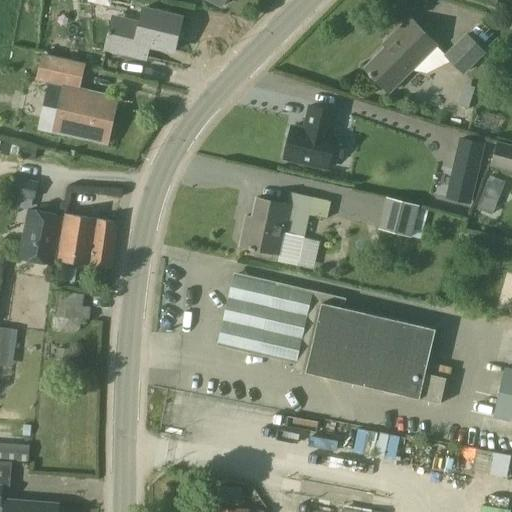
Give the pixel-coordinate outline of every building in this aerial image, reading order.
[(151,44),(176,50),(184,18),(144,8),(139,29),(113,23),(107,47),(148,57),(151,44)] [(444,55),(446,54),(410,18),(395,33),(398,36),(366,68),(390,92),(411,70),(428,73),(451,62),(444,55)] [(444,55),(451,62),(464,75),(486,53),(467,32),(446,54),(444,55)] [(39,77),(79,87),(84,66),(43,56),(39,77)] [(58,128),(106,139),(115,100),(67,89),(58,128)] [(309,121),(307,130),(292,126),(285,159),(329,169),(336,136),(331,135),(337,112),(310,106),(307,120),(309,121)] [(448,198),(470,203),(483,144),(462,139),(448,198)] [(495,166),(511,170),(511,145),(501,143),(495,166)] [(350,171),(353,147),(337,145),(333,168),(350,171)] [(489,174),(478,208),(495,213),(506,179),(489,174)] [(12,196),(37,200),(40,184),(15,179),(12,196)] [(305,237),(310,215),(327,218),(331,201),(315,197),(290,191),(287,205),(258,198),(254,216),(248,215),(242,245),(281,253),(279,261),(299,265),(305,237)] [(380,226),(411,234),(418,207),(387,199),(380,226)] [(21,258),(52,265),(62,216),(31,209),(21,258)] [(59,260),(111,267),(118,222),(66,214),(59,260)] [(345,299),(237,274),(220,344),(306,364),(305,372),(441,403),(447,377),(426,373),(437,328),(343,307),(345,299)] [(52,316),(90,320),(91,307),(83,306),(84,295),(54,292),(52,316)] [(0,364),(13,366),(18,328),(0,325),(0,364)] [(511,420),(511,367),(505,366),(494,416),(511,420)] [(360,427),(354,449),(395,458),(400,437),(360,427)] [(0,460),(0,505),(2,506),(3,486),(10,486),(12,462),(0,460)] [(58,511),(59,504),(5,500),(4,511),(58,511)] [(379,511),(344,502),(341,511),(379,511)]
